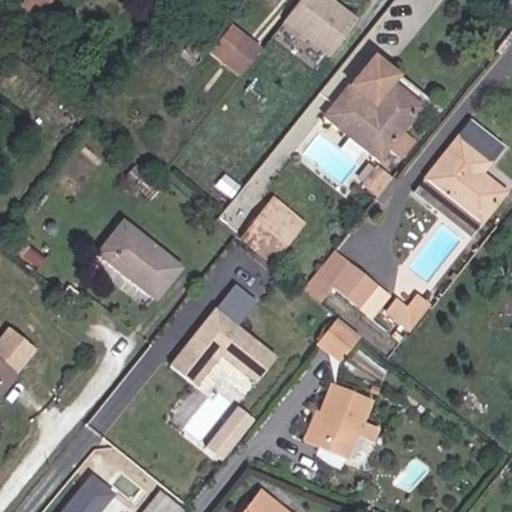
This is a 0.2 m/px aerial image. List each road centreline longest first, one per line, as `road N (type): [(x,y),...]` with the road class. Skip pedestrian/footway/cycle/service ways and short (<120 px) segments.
road 1 (unknown): [(511,54),(436,135),(370,227)]
road 2 (unknown): [(0,508),(126,348)]
